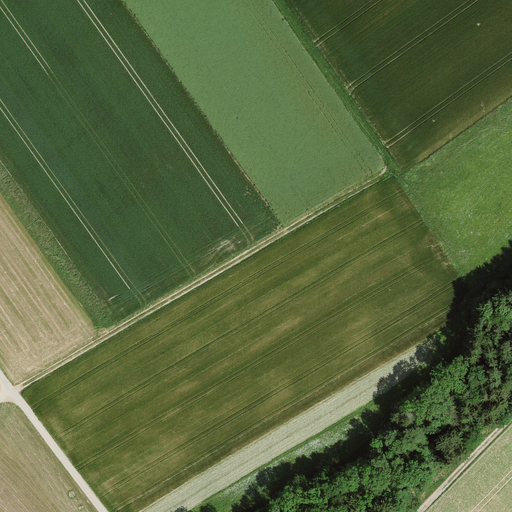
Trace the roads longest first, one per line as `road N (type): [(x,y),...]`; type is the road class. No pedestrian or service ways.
road 1 (track): [(276,0),(386,155),(387,170),(0,398)]
road 2 (track): [(104,511),(0,375)]
road 3 (track): [(418,511),(511,416)]
